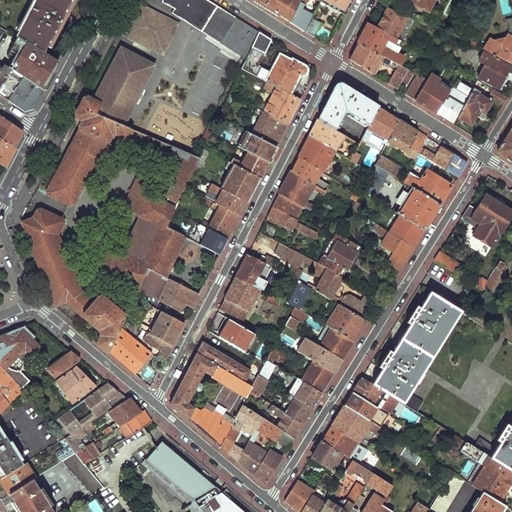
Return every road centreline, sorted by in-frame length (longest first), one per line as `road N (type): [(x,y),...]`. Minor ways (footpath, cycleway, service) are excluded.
road 1 (residential): [(269,502),(483,155)]
road 2 (residential): [(333,62),(154,403)]
road 3 (residential): [(333,62),(483,155)]
road 4 (residential): [(154,403),(31,302)]
road 5 (residential): [(269,502),(154,403)]
road 6 (residential): [(40,135),(108,0)]
